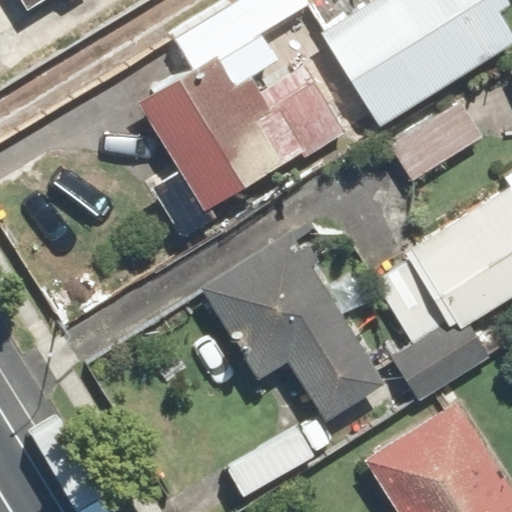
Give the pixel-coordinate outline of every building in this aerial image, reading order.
[(364,0),(318,29),(375,121),(511,37),(489,0),(364,0)] [(248,180),(344,130),(307,60),(234,98),(209,56),(136,99),(200,208),(248,180)] [(470,138),(445,102),(386,142),(410,178),(470,138)] [(511,184),(411,245),(456,318),(511,284),(511,184)] [(251,374),(281,355),(320,412),(377,374),(277,227),(220,265),(221,266),(193,283),(251,374)] [(511,511),(511,493),(451,401),(362,459),(395,509),(390,511),(511,511)]
